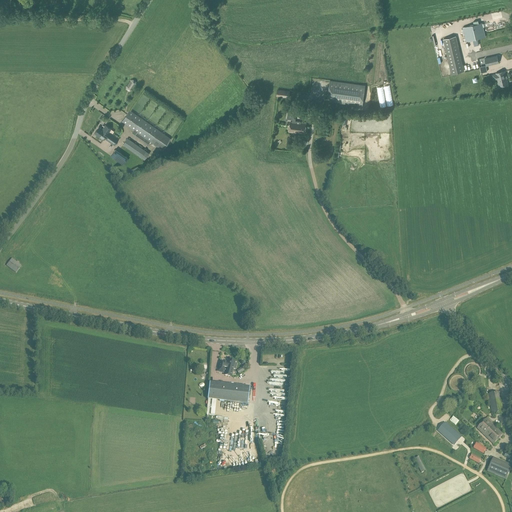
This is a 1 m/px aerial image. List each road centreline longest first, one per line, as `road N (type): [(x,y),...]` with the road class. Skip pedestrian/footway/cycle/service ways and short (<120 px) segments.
road 1 (secondary): [(443,303),(353,331),(257,341),(168,334),(0,301)]
road 2 (unclassified): [(0,248),(59,167),(90,96),(150,0)]
